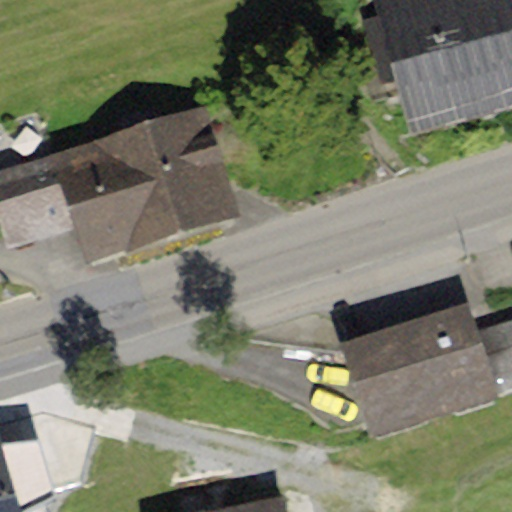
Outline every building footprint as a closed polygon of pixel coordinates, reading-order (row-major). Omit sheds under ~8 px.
[(511,0),(377,0),(417,142),(511,116),(511,0)] [(205,119),(54,163),(76,241),(87,275),(239,229),(205,119)] [(76,241),(54,163),(0,178),(0,229),(8,260),(76,241)] [(469,315),(340,355),(369,450),(503,409),(495,383),(511,377),(511,320),(475,332),(469,315)] [(14,511),(0,462),(0,511),(14,511)]
